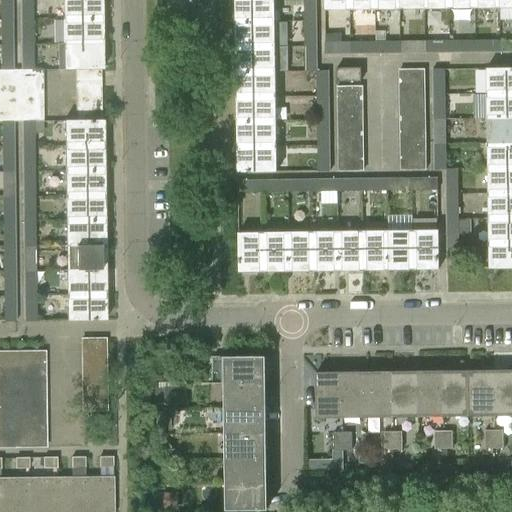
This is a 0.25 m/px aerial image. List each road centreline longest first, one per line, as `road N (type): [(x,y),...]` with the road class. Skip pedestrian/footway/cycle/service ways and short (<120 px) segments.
road 1 (residential): [(289,315),(170,316),(139,294),(135,0)]
road 2 (residential): [(511,313),(289,315)]
road 3 (residential): [(291,505),(289,315)]
